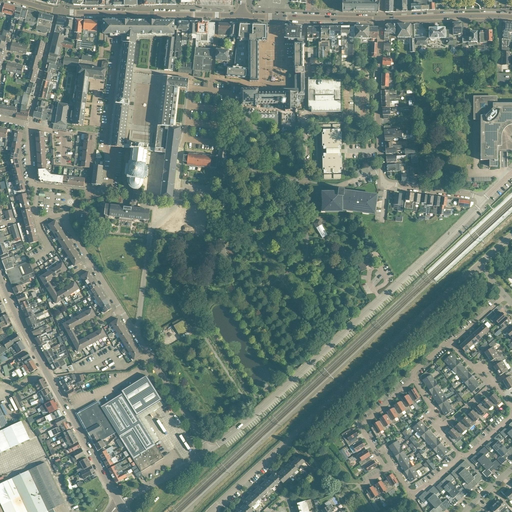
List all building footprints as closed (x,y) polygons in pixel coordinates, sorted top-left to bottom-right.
[(342,0),(343,12),(368,13),(377,13),(378,11),(379,0),(342,0)] [(393,0),(385,0),(385,3),(385,12),(393,12),(393,0)] [(396,0),(396,9),(396,12),(407,12),(406,0),(396,0)] [(413,0),(414,5),(410,5),(411,12),(421,11),(420,0),(413,0)] [(428,0),(420,0),(421,11),(429,10),(429,4),(428,0)] [(14,17),(17,8),(4,4),(1,3),(0,8),(0,19),(2,19),(3,14),(11,16),(10,19),(11,19),(10,20),(11,20),(11,19),(14,20),(14,17)] [(19,21),(22,9),(17,8),(14,17),(14,20),(11,19),(11,20),(10,24),(9,24),(8,30),(8,32),(12,33),(15,20),(18,21),(19,21)] [(25,20),(28,11),(22,9),(19,21),(18,21),(18,24),(23,26),(24,22),(25,20)] [(36,26),(40,13),(28,11),(25,20),(24,22),(23,26),(35,26),(36,26)] [(35,26),(37,26),(36,30),(41,31),(42,32),(43,33),(44,33),(45,33),(46,32),(50,33),(53,18),(54,16),(52,16),(40,13),(36,26),(35,26)] [(65,29),(67,18),(58,17),(54,33),(55,33),(64,35),(64,29),(65,29)] [(64,35),(64,36),(68,37),(68,29),(72,30),(73,19),(67,18),(65,29),(64,29),(64,35)] [(81,48),(82,41),(80,41),(82,25),(83,20),(76,20),(74,33),(74,40),(77,40),(76,49),(81,50),(81,48)] [(92,57),(93,57),(94,50),(92,49),(93,43),(86,42),(86,38),(88,38),(88,33),(90,33),(90,31),(97,32),(97,26),(98,21),(84,20),(84,25),(82,37),(82,41),(81,48),(89,49),(88,56),(92,57)] [(121,21),(121,22),(104,21),(104,34),(124,34),(120,75),(117,74),(114,99),(117,100),(111,147),(124,148),(124,144),(137,35),(174,35),(174,22),(157,22),(148,22),(130,22),(130,21),(121,21)] [(195,48),(198,48),(199,42),(212,43),(213,43),(214,34),(214,24),(208,24),(208,23),(204,23),(201,22),(201,23),(196,22),(196,36),(195,48)] [(511,28),(511,23),(503,22),(502,40),(502,49),(510,49),(511,40),(511,35),(510,35),(511,29),(509,29),(509,28),(511,28)] [(230,37),(230,24),(219,23),(218,35),(229,36),(229,37),(230,37)] [(462,34),(462,31),(462,23),(453,23),(453,28),(453,36),(458,35),(458,34),(462,34)] [(226,76),(226,77),(247,79),(247,78),(250,78),(250,79),(250,81),(250,82),(251,82),(253,82),(254,82),(255,82),(256,82),(257,82),(259,82),(259,81),(259,77),(259,76),(259,72),(259,71),(259,67),(259,66),(259,62),(259,61),(259,57),(259,56),(259,52),(259,51),(259,47),(259,46),(259,42),(259,41),(262,41),(263,41),(264,41),(265,41),(267,41),(267,40),(267,25),(239,24),(234,68),(227,68),(226,76)] [(410,25),(397,25),(397,30),(397,38),(398,38),(398,41),(405,41),(405,38),(408,38),(408,40),(410,40),(410,52),(415,52),(415,46),(414,39),(410,40),(411,38),(410,30),(410,25)] [(285,26),(285,39),(296,39),(304,40),(304,38),(302,38),(302,37),(301,37),(302,27),(298,27),(298,29),(294,29),(289,29),(289,26),(285,26)] [(321,39),(321,27),(313,27),(312,39),(321,39)] [(330,59),(330,44),(329,36),(330,36),(329,27),(321,27),(321,39),(321,43),(319,43),(319,59),(328,59),(330,59)] [(355,44),(355,38),(354,32),(355,27),(352,27),(341,27),(341,36),(342,56),(348,56),(348,57),(347,62),(351,62),(354,62),(354,57),(354,43),(355,44)] [(378,27),(362,27),(355,27),(354,32),(355,38),(368,39),(371,39),(371,41),(374,41),(374,39),(378,39),(378,27)] [(445,29),(429,29),(429,30),(429,34),(429,39),(445,38),(445,40),(445,41),(446,41),(447,45),(453,45),(453,40),(453,38),(453,36),(453,28),(450,28),(450,31),(445,31),(445,29)] [(477,45),(477,40),(477,32),(470,32),(470,37),(466,37),(466,31),(462,31),(462,34),(463,47),(467,47),(466,43),(469,43),(469,46),(477,45)] [(477,40),(477,45),(477,50),(484,50),(484,46),(481,46),(481,43),(486,43),(486,45),(491,45),(491,42),(493,40),(493,38),(491,37),(491,32),(490,31),(487,31),(486,32),(480,32),(480,40),(477,40)] [(64,35),(55,33),(49,53),(60,56),(62,47),(64,41),(65,37),(64,37),(64,36),(64,35)] [(166,56),(164,70),(173,71),(174,58),(172,58),(173,51),(174,39),(168,38),(166,52),(166,56)] [(423,48),(423,46),(428,45),(428,39),(428,38),(414,38),(414,39),(415,46),(419,46),(419,49),(423,48)] [(35,46),(44,48),(46,42),(41,41),(36,40),(36,42),(35,46)] [(64,41),(62,47),(66,48),(65,49),(68,50),(69,48),(72,49),(73,43),(69,42),(64,41)] [(296,43),(294,43),(294,44),(294,46),(294,47),(294,51),(294,52),(294,56),(294,57),(294,61),(294,62),(294,66),(294,67),(294,71),(294,72),(296,72),(296,74),(298,74),(298,75),(304,75),(304,43),(296,43)] [(212,49),(198,48),(195,48),(193,68),(192,71),(210,72),(212,49)] [(229,51),(217,50),(215,61),(227,62),(229,51)] [(510,52),(502,52),(502,65),(510,65),(510,52)] [(49,53),(48,58),(53,59),(57,60),(57,59),(61,59),(61,61),(63,62),(64,57),(60,56),(49,53)] [(79,60),(69,58),(64,57),(63,62),(63,65),(78,67),(78,66),(79,60)] [(395,57),(392,57),(391,57),(391,59),(383,59),(382,65),(391,66),(391,63),(394,63),(394,60),(396,60),(396,58),(395,57)] [(63,65),(63,62),(61,61),(60,63),(59,63),(59,64),(56,63),(56,61),(53,60),(48,59),(47,64),(55,66),(58,66),(62,67),(63,65)] [(38,66),(39,63),(30,61),(29,67),(28,70),(38,72),(39,69),(37,69),(38,66)] [(95,76),(95,79),(104,81),(105,71),(107,71),(108,61),(103,62),(102,69),(78,66),(78,67),(77,74),(95,76)] [(57,70),(58,66),(55,66),(47,64),(45,72),(50,73),(52,73),(53,69),(57,70)] [(37,78),(38,72),(28,70),(28,71),(29,72),(28,76),(37,78)] [(52,74),(45,73),(43,80),(53,82),(53,81),(51,80),(52,74)] [(89,79),(95,79),(95,76),(77,74),(77,77),(79,77),(78,82),(76,82),(75,89),(77,90),(76,96),(74,95),(74,99),(76,99),(75,107),(73,125),(83,126),(83,125),(89,79)] [(241,96),(236,96),(236,102),(241,102),(241,106),(246,106),(255,106),(255,107),(256,107),(256,108),(257,108),(258,108),(258,107),(258,106),(258,105),(277,104),(277,103),(280,103),(281,104),(281,105),(282,105),(283,105),(284,105),(285,105),(285,106),(284,106),(285,106),(285,111),(294,111),(294,112),(295,112),(295,113),(296,113),(297,112),(297,111),(296,110),(295,110),(295,106),(296,106),(296,107),(299,107),(299,105),(299,99),(304,99),(304,75),(298,75),(297,75),(296,75),(295,76),(295,85),(295,90),(281,90),(258,90),(255,90),(246,90),(241,90),(241,96)] [(164,76),(156,148),(155,152),(163,153),(166,153),(161,196),(161,197),(172,198),(173,198),(176,164),(178,154),(181,128),(174,128),(175,115),(178,115),(179,109),(179,106),(176,105),(178,92),(178,91),(178,89),(179,89),(179,88),(188,89),(189,79),(172,78),(172,77),(164,76)] [(342,80),(308,80),(308,107),(311,107),(311,110),(311,112),(342,112),(342,81),(342,80)] [(395,89),(395,81),(382,80),(381,91),(388,91),(388,87),(389,87),(389,83),(392,84),(392,88),(395,89)] [(49,88),(51,89),(53,89),(53,87),(53,86),(50,85),(50,83),(43,81),(41,86),(49,88)] [(28,85),(28,88),(35,90),(36,84),(34,84),(30,83),(29,82),(27,82),(26,85),(28,85)] [(21,105),(20,107),(27,108),(30,95),(25,94),(24,94),(21,105)] [(474,105),(474,106),(474,107),(474,108),(475,109),(475,110),(476,111),(477,111),(477,118),(479,118),(480,118),(480,138),(480,160),(482,160),(489,160),(489,167),(498,167),(498,162),(498,152),(498,150),(500,150),(504,150),(507,150),(507,151),(510,151),(511,150),(511,103),(497,104),(495,104),(495,102),(495,101),(495,100),(491,100),(488,100),(488,99),(487,99),(486,98),(485,98),(484,98),(483,98),(482,98),(481,98),(480,98),(479,98),(479,99),(478,99),(477,100),(476,101),(475,102),(475,103),(475,104),(474,104),(474,105)] [(38,100),(36,106),(43,108),(47,109),(49,109),(49,108),(46,107),(47,103),(42,102),(38,100)] [(52,123),(52,124),(54,124),(53,129),(66,131),(67,126),(72,127),(74,107),(58,104),(58,110),(54,109),(54,111),(53,116),(52,122),(52,123)] [(16,117),(16,114),(17,113),(17,110),(18,105),(15,105),(15,107),(11,107),(10,116),(16,117)] [(20,107),(21,105),(19,105),(18,109),(18,112),(19,112),(19,114),(17,113),(16,114),(29,117),(29,115),(30,111),(26,110),(27,108),(20,107)] [(46,114),(47,109),(43,108),(36,106),(35,112),(46,114)] [(389,119),(389,115),(390,115),(393,115),(394,114),(394,111),(404,110),(404,107),(382,109),(383,116),(383,119),(389,119)] [(387,126),(384,126),(384,127),(385,130),(384,130),(384,135),(402,134),(407,134),(406,131),(395,132),(395,128),(391,129),(391,126),(389,126),(387,126)] [(340,130),(335,130),(333,130),(333,134),(331,134),(331,130),(323,130),(323,133),(322,133),(322,147),(323,147),(323,150),(326,150),(326,154),(323,154),(324,157),(323,157),(323,171),(324,171),(324,174),(331,173),(331,170),(333,170),(333,173),(336,173),(341,173),(341,168),(342,168),(342,159),(341,159),(341,154),(340,154),(340,149),(341,149),(340,144),(342,144),(341,135),(340,135),(340,130)] [(132,145),(128,145),(124,144),(124,148),(127,149),(131,149),(129,166),(127,165),(126,175),(128,176),(127,183),(128,183),(129,184),(129,185),(129,186),(130,187),(131,188),(132,189),(133,189),(134,189),(134,190),(135,190),(137,190),(138,189),(139,189),(140,188),(141,187),(142,186),(142,185),(143,185),(144,180),(144,178),(147,178),(148,168),(146,168),(147,151),(155,152),(156,148),(148,147),(132,145)] [(220,146),(220,151),(218,166),(225,166),(225,160),(226,160),(226,157),(227,147),(220,146)] [(405,156),(411,155),(418,155),(418,147),(409,147),(404,148),(403,148),(385,149),(386,154),(396,154),(396,151),(404,150),(405,156)] [(184,153),(183,165),(216,168),(218,157),(218,156),(215,156),(215,157),(184,153)] [(387,172),(401,171),(400,164),(396,164),(387,165),(387,172)] [(103,167),(97,166),(94,165),(92,185),(101,186),(103,167)] [(51,183),(63,185),(63,176),(51,175),(47,170),(38,171),(39,180),(41,182),(51,183)] [(15,181),(12,182),(13,187),(16,187),(24,185),(23,179),(15,181)] [(24,185),(16,187),(13,187),(15,195),(18,194),(21,193),(21,191),(26,190),(24,185)] [(374,214),(377,196),(344,191),(344,190),(339,189),(339,193),(323,193),(323,212),(342,212),(342,210),(374,214)] [(397,211),(402,212),(404,201),(401,200),(402,194),(395,193),(393,205),(398,205),(397,211)] [(412,209),(414,194),(406,193),(405,204),(404,208),(412,209)] [(412,209),(412,211),(416,212),(416,209),(415,209),(415,203),(420,203),(421,195),(414,194),(412,209)] [(428,196),(426,213),(425,213),(429,214),(430,206),(432,206),(433,201),(434,196),(428,196)] [(441,197),(435,197),(432,214),(436,215),(437,206),(439,207),(441,197)] [(447,198),(442,198),(439,215),(447,216),(450,215),(451,210),(444,209),(444,206),(446,206),(447,198)] [(32,217),(32,215),(29,204),(21,206),(23,217),(24,217),(24,219),(25,221),(25,222),(27,230),(35,228),(33,221),(33,220),(32,217)] [(148,220),(150,210),(135,209),(131,208),(126,208),(106,205),(105,205),(106,206),(105,215),(104,215),(105,215),(105,216),(106,219),(108,219),(110,216),(122,218),(122,221),(131,222),(132,219),(144,220),(144,223),(147,224),(148,221),(148,220)] [(51,229),(47,231),(48,232),(59,225),(56,220),(51,223),(48,225),(51,229)] [(320,220),(313,224),(322,239),(328,235),(322,225),(320,220)] [(20,238),(19,232),(18,229),(16,224),(11,226),(15,240),(20,238)] [(59,225),(48,232),(48,233),(52,231),(54,234),(61,230),(59,226),(59,225)] [(54,241),(64,234),(61,230),(54,234),(57,238),(53,240),(54,241)] [(60,244),(67,239),(64,234),(54,241),(54,242),(58,240),(60,244)] [(59,250),(70,243),(67,239),(60,244),(62,247),(59,249),(59,250)] [(0,250),(11,246),(9,242),(8,242),(4,243),(0,244),(0,250)] [(66,253),(73,248),(70,243),(59,250),(60,251),(64,249),(66,253)] [(0,250),(0,255),(0,256),(8,253),(9,253),(8,251),(12,249),(11,247),(11,246),(0,250)] [(65,260),(76,253),(73,248),(66,253),(68,256),(65,259),(65,260)] [(2,261),(14,256),(13,253),(8,255),(8,253),(0,256),(2,261)] [(72,262),(79,257),(76,253),(65,260),(66,260),(69,258),(72,262)] [(371,253),(367,256),(360,260),(361,261),(357,263),(357,264),(357,263),(362,271),(362,272),(363,272),(367,270),(366,269),(366,270),(365,268),(369,265),(368,265),(374,261),(371,257),(373,256),(371,253)] [(19,265),(17,259),(20,258),(19,254),(14,256),(2,261),(6,271),(6,272),(20,267),(19,265)] [(79,257),(72,262),(73,265),(72,266),(73,268),(82,262),(79,257)] [(12,286),(29,279),(35,276),(29,261),(19,265),(20,267),(6,272),(12,286)] [(67,270),(63,263),(59,266),(57,262),(55,263),(57,267),(50,271),(47,268),(45,269),(48,272),(41,277),(39,275),(38,276),(39,278),(40,277),(42,280),(55,302),(53,303),(54,305),(65,299),(67,302),(69,301),(67,298),(74,293),(76,296),(78,295),(76,292),(80,290),(75,282),(57,293),(49,282),(67,270)] [(84,281),(91,277),(88,272),(79,278),(81,280),(82,278),(84,281)] [(87,286),(94,281),(91,277),(84,281),(86,285),(87,286)] [(23,292),(20,286),(31,281),(29,279),(12,286),(16,295),(23,292)] [(90,290),(97,286),(94,281),(87,286),(86,285),(85,286),(86,288),(88,287),(90,290)] [(93,295),(100,290),(97,286),(90,290),(92,294),(93,295)] [(96,299),(103,295),(100,290),(93,295),(92,294),(90,295),(91,297),(93,296),(96,299)] [(27,301),(34,298),(36,296),(34,292),(31,293),(32,296),(29,297),(30,298),(27,299),(25,294),(17,297),(19,304),(27,301)] [(99,304),(106,299),(103,295),(96,299),(98,303),(99,304)] [(101,309),(109,304),(106,299),(99,304),(98,303),(96,304),(97,306),(99,305),(101,309)] [(30,307),(39,303),(37,300),(34,301),(35,302),(29,304),(27,301),(19,304),(22,310),(30,307)] [(31,310),(35,308),(35,307),(41,304),(40,302),(39,303),(30,307),(22,310),(23,313),(31,310)] [(109,304),(101,309),(103,311),(101,313),(103,314),(112,309),(109,304)] [(96,316),(93,312),(91,307),(89,308),(90,310),(83,314),(81,310),(79,311),(81,315),(73,319),(71,315),(69,316),(71,320),(68,322),(64,324),(63,322),(61,323),(62,325),(63,324),(67,332),(68,334),(74,344),(77,350),(75,351),(76,353),(83,349),(86,347),(89,351),(90,350),(88,346),(92,344),(96,342),(98,346),(99,345),(100,345),(98,341),(102,339),(105,337),(106,339),(108,338),(102,329),(79,341),(72,329),(96,316)] [(32,316),(35,315),(34,313),(37,311),(36,308),(35,308),(31,310),(23,313),(26,319),(32,316)] [(37,322),(37,320),(37,318),(44,315),(43,313),(44,312),(45,314),(48,312),(47,310),(35,315),(32,316),(26,319),(29,327),(42,321),(41,320),(37,322)] [(498,324),(506,317),(502,313),(497,317),(495,315),(490,319),(492,322),(495,320),(498,324)] [(0,323),(9,318),(7,314),(0,317),(0,323)] [(502,333),(507,328),(505,326),(510,321),(506,317),(498,324),(502,328),(499,330),(502,333)] [(0,336),(1,335),(4,334),(7,332),(6,330),(3,332),(2,328),(11,323),(9,318),(0,323),(0,336)] [(114,328),(121,323),(118,319),(109,325),(110,326),(112,325),(114,328)] [(182,319),(174,324),(179,333),(188,327),(182,319)] [(42,321),(29,327),(31,331),(38,328),(38,327),(45,324),(43,321),(42,322),(42,321)] [(113,335),(124,328),(121,323),(114,328),(116,332),(112,334),(112,333),(107,335),(109,337),(113,335)] [(480,328),(485,334),(489,330),(484,324),(480,328)] [(46,328),(45,326),(36,330),(32,332),(35,337),(42,334),(41,332),(44,330),(44,329),(46,328)] [(510,337),(511,334),(511,327),(509,330),(507,328),(502,333),(504,335),(506,333),(510,337)] [(120,337),(127,333),(124,328),(113,335),(114,336),(117,334),(119,337),(120,337)] [(481,338),(485,334),(480,328),(476,332),(481,338)] [(47,335),(50,334),(51,333),(50,331),(46,333),(35,338),(38,344),(40,346),(44,344),(47,342),(48,343),(50,341),(49,338),(47,335)] [(477,341),(481,338),(476,332),(472,335),(477,341)] [(6,351),(20,341),(21,340),(17,333),(4,340),(2,336),(0,336),(0,355),(6,351)] [(119,344),(130,337),(127,333),(120,337),(122,341),(118,343),(119,344)] [(472,335),(468,339),(473,345),(475,347),(479,343),(477,341),(472,335)] [(125,346),(133,342),(130,337),(119,344),(119,345),(123,343),(125,346)] [(469,348),(473,345),(468,339),(464,342),(469,348)] [(487,357),(496,351),(494,347),(496,345),(493,340),(488,345),(491,348),(485,352),(487,357)] [(20,341),(6,351),(7,353),(11,350),(14,356),(18,354),(26,349),(20,341)] [(49,345),(48,343),(47,342),(44,344),(45,346),(41,348),(43,353),(51,349),(49,345)] [(126,348),(122,351),(124,354),(128,351),(136,346),(133,342),(125,346),(126,348)] [(465,352),(469,348),(464,342),(460,346),(465,352)] [(61,348),(61,347),(60,344),(51,349),(43,353),(45,356),(56,350),(58,349),(61,348)] [(136,346),(128,351),(131,355),(138,351),(136,346)] [(47,360),(58,354),(56,350),(45,356),(47,360)] [(138,351),(131,355),(133,358),(131,359),(132,361),(141,356),(138,351)] [(498,360),(504,357),(501,353),(499,353),(498,354),(496,351),(487,357),(490,362),(497,358),(498,360)] [(23,360),(30,356),(28,352),(17,358),(20,363),(21,362),(23,361),(23,360)] [(50,364),(65,356),(64,353),(59,356),(58,354),(47,360),(50,364)] [(448,365),(456,359),(452,354),(444,361),(448,365)] [(54,371),(65,365),(66,364),(63,359),(69,357),(68,355),(65,356),(50,364),(54,371)] [(26,364),(32,360),(30,356),(23,360),(23,361),(21,362),(22,364),(23,365),(25,364),(26,364)] [(496,371),(505,366),(502,361),(505,359),(504,357),(498,360),(500,363),(493,366),(496,371)] [(452,370),(460,363),(456,359),(448,365),(452,370)] [(23,365),(23,366),(27,372),(30,370),(31,373),(37,369),(32,360),(26,364),(25,364),(23,365)] [(456,374),(464,368),(460,363),(452,370),(456,374)] [(507,374),(511,371),(511,370),(511,368),(508,370),(505,366),(496,371),(499,376),(505,372),(507,374)] [(460,379),(468,372),(464,368),(456,374),(460,379)] [(19,369),(15,371),(20,378),(23,376),(19,369)] [(505,385),(511,381),(511,376),(511,375),(511,374),(511,371),(507,374),(508,377),(502,381),(505,385)] [(464,383),(472,376),(468,372),(460,379),(464,383)] [(426,385),(434,380),(431,375),(423,380),(426,385)] [(137,416),(150,407),(162,400),(147,376),(122,391),(123,393),(101,407),(98,402),(77,414),(86,431),(94,445),(102,441),(113,435),(117,433),(118,435),(118,436),(119,438),(120,438),(133,459),(141,472),(164,458),(155,445),(137,416)] [(468,388),(476,381),(472,376),(464,383),(468,388)] [(44,378),(34,383),(35,385),(32,386),(32,388),(33,390),(34,392),(35,392),(37,391),(38,392),(48,387),(44,378)] [(429,390),(438,385),(434,380),(426,385),(429,390)] [(64,389),(72,386),(73,385),(71,383),(73,382),(72,381),(70,382),(69,383),(65,385),(65,384),(61,385),(64,389)] [(476,381),(468,388),(473,392),(480,385),(476,381)] [(432,396),(441,390),(438,385),(429,390),(432,396)] [(44,391),(39,393),(42,398),(44,397),(51,393),(48,388),(44,391)] [(74,389),(65,393),(68,397),(72,395),(73,396),(76,394),(82,391),(80,389),(75,392),(74,389)] [(412,404),(413,405),(416,410),(419,408),(415,402),(421,399),(414,389),(409,392),(410,395),(408,397),(412,404)] [(435,401),(444,395),(441,390),(432,396),(435,401)] [(52,393),(51,393),(44,397),(42,398),(44,403),(55,398),(52,393)] [(494,394),(490,398),(491,400),(492,400),(490,402),(493,406),(495,408),(502,402),(494,394)] [(412,404),(408,397),(407,395),(401,399),(403,402),(401,403),(405,410),(405,411),(406,412),(408,414),(411,413),(409,410),(411,409),(409,406),(412,404)] [(438,406),(447,400),(444,395),(435,401),(438,406)] [(493,406),(489,402),(486,398),(482,402),(485,406),(482,408),(487,413),(490,411),(489,410),(493,406)] [(46,410),(57,404),(55,399),(40,407),(40,408),(41,412),(46,410)] [(13,423),(17,422),(6,400),(3,401),(13,423)] [(442,411),(450,406),(447,400),(438,406),(442,411)] [(405,410),(401,403),(400,402),(394,405),(396,408),(393,410),(393,408),(398,417),(398,418),(403,415),(402,413),(405,411),(405,410)] [(46,410),(41,412),(43,415),(44,416),(52,412),(53,412),(60,408),(57,404),(46,410)] [(487,413),(482,408),(479,404),(475,408),(478,412),(476,414),(479,418),(482,421),(485,419),(483,417),(487,413)] [(450,406),(442,411),(445,416),(453,411),(450,406)] [(394,419),(398,417),(393,408),(387,412),(389,415),(386,416),(391,423),(390,424),(391,425),(396,422),(394,419)] [(48,415),(36,421),(39,428),(44,426),(53,422),(53,421),(53,420),(58,418),(62,416),(59,410),(48,415)] [(479,418),(476,414),(473,410),(468,414),(471,418),(469,420),(473,424),(474,425),(476,423),(475,422),(479,418)] [(391,423),(386,416),(385,415),(380,418),(381,421),(379,423),(383,430),(384,431),(387,430),(385,427),(390,424),(391,423)] [(61,425),(67,421),(64,417),(60,419),(55,421),(58,427),(61,425)] [(473,424),(469,420),(466,417),(462,421),(465,424),(462,426),(466,430),(467,431),(474,425),(473,424)] [(0,453),(30,439),(22,421),(0,431),(0,453)] [(71,428),(69,425),(67,421),(61,425),(58,427),(51,431),(54,436),(71,428)] [(417,432),(424,425),(420,421),(413,427),(417,432)] [(383,430),(379,423),(378,422),(373,425),(374,428),(372,429),(371,428),(377,438),(382,435),(380,432),(383,430)] [(466,430),(462,426),(459,423),(455,427),(458,430),(456,432),(459,436),(460,437),(467,431),(466,430)] [(421,436),(429,430),(424,425),(417,432),(421,436)] [(511,439),(511,438),(511,432),(508,428),(506,430),(505,428),(500,433),(505,438),(508,435),(511,439)] [(60,440),(74,434),(71,429),(64,434),(64,435),(58,439),(59,441),(60,440)] [(348,445),(357,440),(355,438),(358,436),(354,430),(352,432),(350,429),(341,435),(348,445)] [(459,436),(456,432),(453,429),(448,433),(451,436),(449,438),(454,443),(456,441),(455,440),(459,436)] [(486,429),(480,435),(483,438),(489,433),(486,429)] [(425,441),(433,434),(429,430),(421,436),(425,441)] [(67,442),(76,438),(74,434),(60,440),(61,443),(66,440),(67,442)] [(429,445),(437,439),(433,434),(425,441),(429,445)] [(500,449),(504,446),(500,443),(504,439),(499,434),(494,438),(495,440),(493,442),(500,449)] [(68,448),(78,442),(76,438),(67,442),(69,445),(64,447),(65,449),(68,448)] [(433,450),(441,443),(437,439),(429,445),(433,450)] [(357,440),(348,445),(353,454),(365,447),(361,441),(358,443),(357,440)] [(103,443),(102,441),(94,445),(98,451),(102,448),(108,445),(109,444),(107,441),(103,443)] [(392,451),(400,446),(397,441),(389,446),(392,451)] [(78,442),(68,448),(70,453),(81,447),(78,442)] [(497,452),(500,449),(493,442),(492,443),(490,442),(485,446),(490,452),(494,449),(497,452)] [(437,454),(445,447),(441,443),(433,450),(437,454)] [(395,457),(403,451),(400,446),(392,451),(395,457)] [(500,449),(507,457),(509,455),(510,457),(511,455),(511,448),(511,447),(507,450),(504,446),(500,449)] [(102,459),(114,452),(112,450),(113,449),(112,447),(106,450),(105,448),(98,452),(102,459)] [(445,447),(437,454),(441,459),(449,452),(445,447)] [(485,463),(489,460),(486,456),(489,453),(484,447),(479,452),(480,453),(479,455),(485,463)] [(70,455),(72,459),(75,464),(80,461),(79,458),(85,455),(82,449),(73,454),(70,455)] [(505,458),(507,457),(500,449),(497,452),(500,456),(497,459),(502,465),(507,460),(505,458)] [(360,465),(369,460),(367,457),(370,456),(367,450),(358,455),(361,461),(359,462),(360,465)] [(398,462),(407,456),(403,451),(395,457),(398,462)] [(105,463),(115,457),(117,456),(117,455),(115,456),(114,452),(102,459),(105,463)] [(482,466),(485,463),(479,455),(477,457),(475,455),(470,460),(475,465),(479,462),(482,466)] [(293,462),(298,468),(305,462),(300,456),(297,458),(295,456),(292,458),(294,461),(293,462)] [(401,467),(410,461),(407,456),(398,462),(401,467)] [(115,457),(105,463),(107,468),(118,462),(115,457)] [(91,466),(90,463),(87,458),(82,460),(80,462),(82,467),(81,468),(82,471),(91,466)] [(371,462),(369,460),(360,465),(363,470),(366,468),(368,472),(377,466),(373,461),(371,462)] [(485,463),(492,470),(494,469),(496,470),(501,465),(496,460),(492,463),(489,460),(485,463)] [(298,468),(293,462),(292,463),(290,461),(289,462),(290,463),(285,467),(283,465),(292,475),(293,477),(296,475),(294,473),(298,469),(297,469),(298,468)] [(404,472),(413,466),(410,461),(401,467),(404,472)] [(467,476),(470,473),(466,470),(470,466),(465,461),(458,467),(467,476)] [(47,511),(53,509),(64,504),(45,463),(28,471),(47,511)] [(111,474),(122,468),(119,463),(112,467),(108,469),(111,474)] [(491,472),(492,470),(485,463),(482,466),(486,470),(482,473),(487,478),(492,473),(491,472)] [(113,479),(120,475),(118,473),(127,468),(126,465),(122,468),(111,474),(113,479)] [(294,478),(293,477),(292,475),(283,465),(280,468),(282,470),(279,473),(277,471),(276,471),(285,481),(289,477),(291,480),(294,478)] [(94,471),(93,469),(91,466),(82,471),(77,473),(79,477),(82,475),(84,480),(92,475),(91,473),(94,471)] [(143,477),(137,466),(133,467),(132,468),(138,479),(143,477)] [(408,477),(416,472),(413,466),(404,472),(408,477)] [(463,479),(467,476),(458,467),(451,473),(456,479),(460,476),(463,479)] [(47,511),(28,471),(12,478),(0,483),(0,503),(4,511),(55,511),(54,509),(47,511)] [(126,471),(120,475),(113,479),(116,483),(126,477),(125,475),(127,474),(126,471)] [(285,481),(276,471),(274,473),(272,471),(270,473),(272,475),(269,478),(276,485),(281,481),(283,483),(285,481)] [(416,472),(408,477),(411,482),(419,477),(416,472)] [(467,476),(475,486),(482,480),(477,474),(473,477),(470,473),(467,476)] [(391,491),(393,494),(393,495),(395,494),(396,492),(394,489),(396,488),(394,485),(398,483),(392,474),(387,478),(388,480),(385,482),(391,491)] [(452,490),(455,487),(451,483),(455,480),(450,474),(443,481),(452,490)] [(276,485),(269,478),(268,479),(266,476),(263,480),(265,482),(263,484),(270,491),(272,489),(274,491),(277,489),(275,487),(276,485)] [(468,492),(475,486),(467,476),(463,479),(467,483),(463,487),(468,492)] [(391,491),(385,482),(383,484),(381,481),(375,485),(377,487),(381,493),(382,495),(381,493),(384,491),(386,494),(388,492),(390,496),(393,494),(391,491)] [(448,493),(452,490),(443,481),(436,487),(441,492),(445,489),(448,493)] [(263,498),(270,491),(263,484),(260,486),(259,485),(257,487),(258,488),(256,490),(263,498)] [(435,502),(439,499),(435,495),(439,492),(434,486),(427,493),(434,501),(435,502)] [(381,493),(377,487),(374,489),(372,487),(367,490),(369,493),(366,494),(369,500),(376,496),(378,499),(379,498),(382,502),(385,500),(382,495),(381,493)] [(452,490),(460,500),(467,493),(462,488),(458,491),(455,487),(452,490)] [(260,501),(263,498),(256,490),(253,492),(251,490),(247,494),(250,496),(249,496),(256,504),(257,503),(259,505),(262,503),(260,501)] [(453,506),(460,500),(452,490),(448,493),(452,497),(448,500),(453,506)] [(434,501),(427,493),(425,491),(419,498),(424,503),(427,500),(431,504),(434,501)] [(251,509),(256,504),(249,496),(246,499),(244,497),(242,499),(244,501),(242,502),(251,511),(253,511),(251,509)] [(435,502),(443,510),(444,511),(451,505),(446,500),(442,503),(439,499),(435,502)] [(307,511),(309,511),(306,501),(297,504),(298,506),(293,507),(294,511),(307,511)] [(440,511),(443,510),(435,502),(434,501),(431,504),(434,508),(429,511),(440,511)] [(502,505),(498,501),(493,504),(500,511),(504,511),(509,508),(504,503),(502,505)] [(251,511),(242,502),(241,503),(243,506),(240,509),(238,506),(235,509),(238,511),(251,511)]
